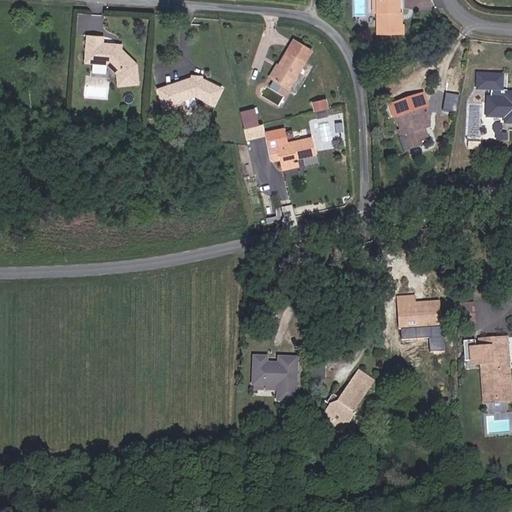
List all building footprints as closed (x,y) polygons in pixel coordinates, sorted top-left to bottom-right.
[(404,5),(401,5),(400,0),(382,0),(383,6),(383,27),(404,27),(404,17),(404,5)] [(139,65),(125,48),(123,49),(121,46),(121,43),(108,42),(108,36),(92,34),(90,58),(109,60),(118,70),(116,82),(137,84),(139,65)] [(311,54),(296,45),(280,71),(282,72),(273,86),(288,96),(306,68),(304,66),(311,54)] [(261,63),(256,61),(252,78),(257,79),(261,63)] [(273,86),(282,72),(280,71),(277,69),(268,83),(273,86)] [(212,106),(221,88),(202,78),(201,80),(193,79),(192,77),(157,87),(163,108),(178,103),(177,100),(193,96),(212,106)] [(511,120),(511,95),(508,95),(494,94),(493,98),(497,100),(493,104),(492,113),(511,115),(511,120)] [(323,111),(321,101),(309,104),(311,114),(321,111),(323,111)] [(439,136),(436,127),(441,126),(433,104),(415,111),(412,104),(404,107),(406,114),(403,115),(411,136),(409,137),(414,150),(418,149),(422,161),(440,155),(435,141),(434,137),(439,136)] [(242,110),(246,139),(264,136),(259,107),(242,110)] [(323,119),(321,111),(311,114),(313,121),(323,119)] [(285,131),(265,135),(271,163),(280,162),(281,169),(297,166),(296,160),(302,159),(303,162),(316,159),(313,141),(288,146),(285,131)] [(419,296),(399,297),(402,332),(445,330),(443,303),(419,304),(419,296)] [(456,314),(478,310),(476,297),(454,300),(456,314)] [(457,324),(480,321),(478,310),(456,314),(457,324)] [(511,337),(481,339),(482,347),(473,348),(474,365),(483,364),(487,408),(511,403),(511,337)] [(270,357),(257,357),(257,386),(281,386),(281,401),(299,400),(300,359),(283,359),(284,365),(271,365),(270,357)] [(379,381),(363,370),(342,400),(334,402),(322,419),(346,432),(379,381)]
